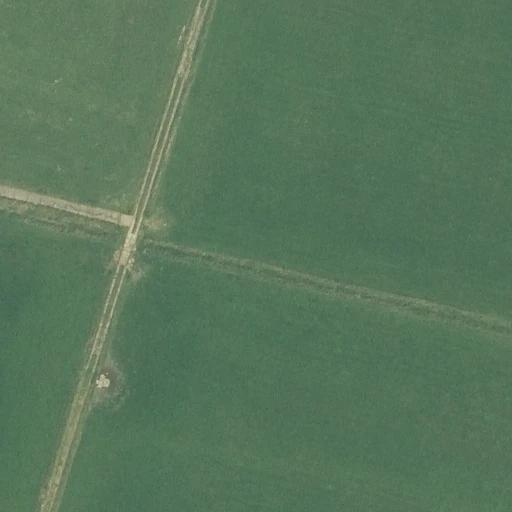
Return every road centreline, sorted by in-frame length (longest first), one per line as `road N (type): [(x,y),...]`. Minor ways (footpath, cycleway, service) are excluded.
road 1 (track): [(135,225),(45,511)]
road 2 (track): [(205,0),(135,225)]
road 3 (track): [(135,225),(0,190)]
